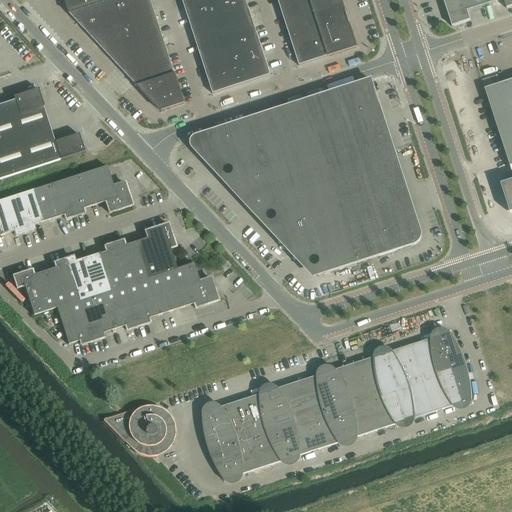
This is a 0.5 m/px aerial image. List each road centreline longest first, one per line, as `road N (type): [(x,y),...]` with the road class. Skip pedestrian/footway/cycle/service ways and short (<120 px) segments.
road 1 (unclassified): [(139,147),(399,61)]
road 2 (unclassified): [(139,147),(299,318)]
road 3 (unclassified): [(489,257),(423,53)]
road 4 (unclassified): [(399,61),(463,265)]
road 5 (unclassified): [(1,0),(139,147)]
road 6 (unclassified): [(299,318),(315,335),(470,285)]
road 7 (unclassified): [(463,265),(299,318)]
road 8 (unknown): [(380,263),(424,245),(415,195),(439,187)]
